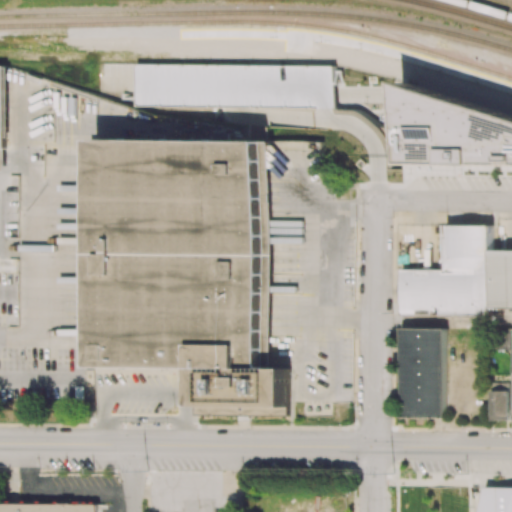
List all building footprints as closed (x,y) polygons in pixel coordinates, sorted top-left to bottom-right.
[(136,106),(309,107),(309,103),(335,104),(335,66),(136,64),(136,106)] [(403,163),(511,163),(511,110),(403,110),(403,163)] [(99,139),(275,141),(272,368),(291,368),(291,406),(289,406),(289,415),(199,414),(199,369),(97,368),(99,139)] [(511,250),(492,250),(492,225),(446,225),(446,269),(403,269),(402,314),(491,315),(491,308),(511,308),(511,250)] [(446,328),(402,328),(400,417),(446,418),(446,328)] [(510,383),(492,383),(492,420),(510,420),(510,383)] [(511,511),(511,487),(479,487),(478,511),(511,511)] [(3,503),(2,511),(97,511),(98,504),(3,503)]
